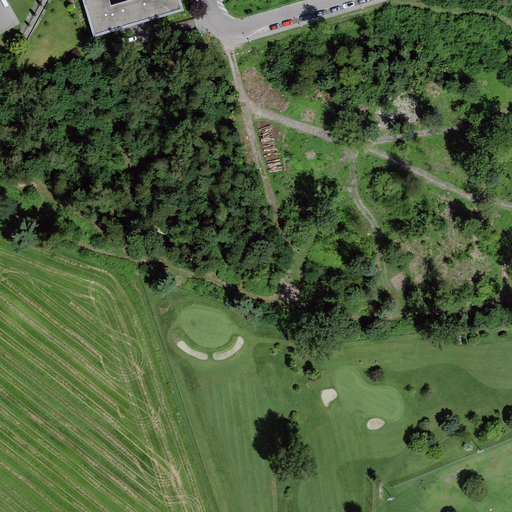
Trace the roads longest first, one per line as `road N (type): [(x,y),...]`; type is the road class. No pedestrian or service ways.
road 1 (track): [(338,139),(503,204)]
road 2 (track): [(290,249),(245,104)]
road 3 (residential): [(330,0),(238,27),(214,23),(204,0)]
